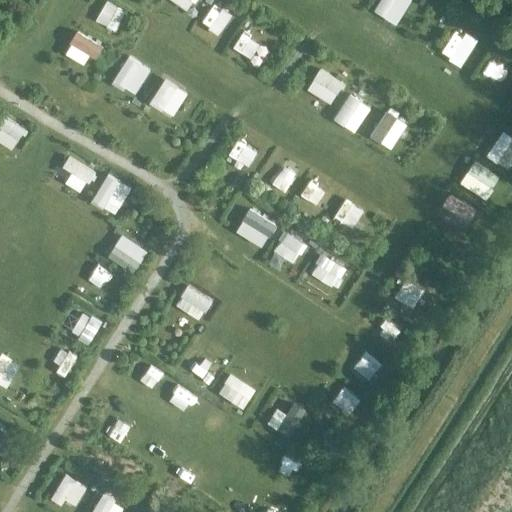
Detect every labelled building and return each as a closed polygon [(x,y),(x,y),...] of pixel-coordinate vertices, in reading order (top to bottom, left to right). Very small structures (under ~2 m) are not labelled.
[(188,21),(200,4),(195,0),(176,0),(170,8),(188,21)] [(398,0),(385,20),(404,32),(418,10),(402,0),(398,0)] [(118,42),(125,21),(104,13),(96,35),(118,42)] [(222,46),(231,27),(212,17),(202,35),(222,46)] [(248,68),(255,46),(241,41),(234,63),(248,68)] [(90,78),(103,56),(78,42),(65,64),(90,78)] [(445,60),(461,72),(474,54),(458,43),(445,60)] [(147,103),(159,82),(131,65),(119,86),(147,103)] [(480,86),(496,97),(509,79),(493,67),(480,86)] [(322,80),(309,100),(332,115),(345,95),(322,80)] [(153,108),(167,117),(178,101),(165,92),(153,108)] [(357,144),(371,118),(349,106),(335,132),(357,144)] [(0,150),(13,159),(26,140),(6,127),(0,136),(0,150)] [(374,149),(383,159),(396,146),(387,136),(374,149)] [(263,173),(271,151),(248,142),(240,164),(263,173)] [(511,153),(500,173),(510,179),(511,175),(511,153)] [(82,203),(96,183),(70,165),(62,176),(72,182),(65,192),(82,203)] [(318,209),(328,215),(337,201),(326,195),(318,209)] [(472,233),(478,219),(450,206),(443,220),(472,233)] [(344,211),(334,229),(353,240),(363,222),(344,211)] [(253,221),(242,240),(264,252),(275,233),(253,221)] [(285,245),(277,265),(298,273),(306,252),(285,245)] [(136,275),(145,258),(128,248),(119,265),(136,275)] [(322,264),(312,280),(334,294),(344,278),(322,264)] [(189,296),(177,315),(202,330),(214,312),(189,296)] [(388,357),(398,335),(383,329),(374,350),(388,357)] [(73,377),(77,368),(52,354),(47,363),(73,377)] [(214,387),(205,383),(211,371),(193,363),(184,382),(210,394),(214,387)] [(2,364),(0,366),(0,397),(6,401),(22,375),(2,364)] [(362,366),(349,384),(367,396),(380,378),(362,366)] [(246,416),(252,396),(230,389),(224,408),(246,416)] [(344,398),(334,412),(351,424),(361,411),(344,398)] [(292,414),(279,444),(292,450),(305,420),(292,414)] [(279,440),(287,423),(277,417),(268,435),(279,440)] [(64,486),(51,510),(55,511),(68,511),(78,493),(64,486)]
